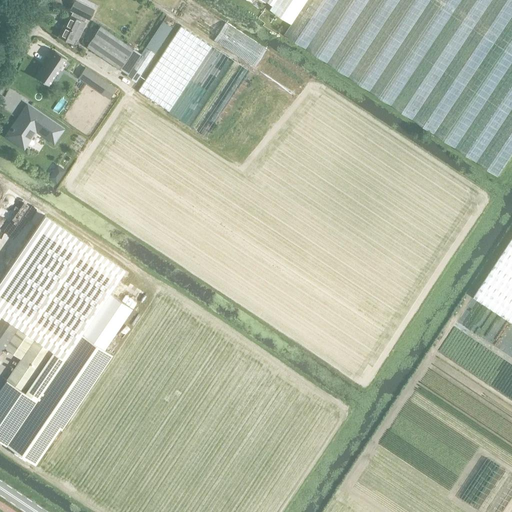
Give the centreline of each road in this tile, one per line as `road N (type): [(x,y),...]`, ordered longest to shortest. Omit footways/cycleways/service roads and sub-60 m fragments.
road 1 (track): [(65,183),(129,90),(245,170),(313,81)]
road 2 (track): [(511,399),(433,349),(468,295)]
